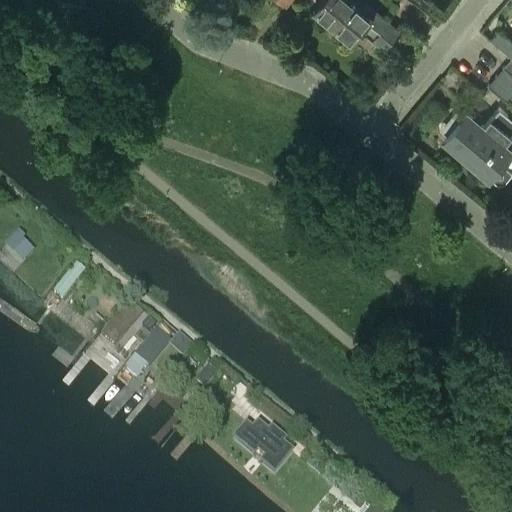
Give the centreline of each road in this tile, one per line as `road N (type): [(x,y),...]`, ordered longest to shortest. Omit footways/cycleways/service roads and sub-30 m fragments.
road 1 (residential): [(365,134),(300,84),(199,45),(144,0)]
road 2 (residential): [(511,254),(365,134)]
road 3 (residential): [(365,134),(478,0)]
